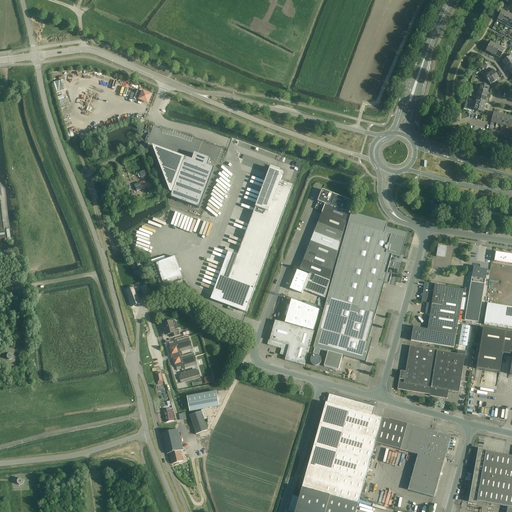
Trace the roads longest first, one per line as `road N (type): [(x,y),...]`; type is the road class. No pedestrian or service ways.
road 1 (tertiary): [(103,260),(48,116),(35,55)]
road 2 (tertiary): [(191,92),(372,161)]
road 3 (tertiary): [(379,136),(191,92)]
road 4 (unknown): [(394,344),(376,342),(404,235),(349,215)]
road 5 (unclassified): [(379,398),(426,228)]
road 6 (unclassified): [(321,382),(253,358),(285,267)]
road 7 (residential): [(186,511),(131,362)]
road 8 (unclassified): [(0,463),(72,455),(146,434)]
road 9 (tertiary): [(166,81),(96,51),(35,55)]
road 10 (unclassified): [(281,511),(321,382)]
road 11 (unclassified): [(117,158),(85,171),(103,260)]
